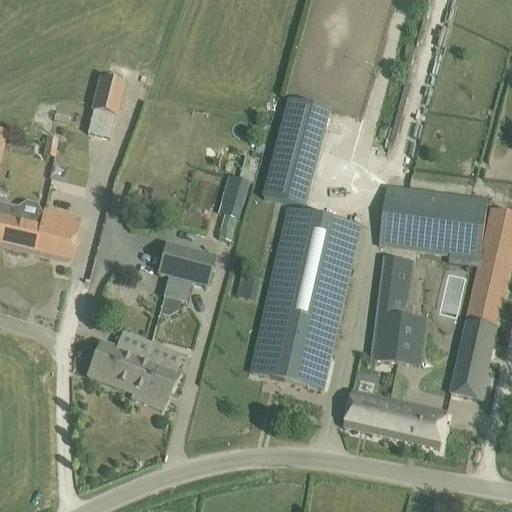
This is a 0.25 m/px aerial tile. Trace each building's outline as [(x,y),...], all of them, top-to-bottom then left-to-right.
[(126,87),(99,81),(90,113),(92,114),(115,120),(118,120),(126,87)] [(263,200),(306,212),(332,114),(290,103),(263,200)] [(58,142),(46,140),(44,158),(56,160),(58,142)] [(229,180),(221,206),(242,213),(250,187),(229,180)] [(511,267),(511,219),(492,215),(492,216),(487,215),(490,203),(388,189),(379,251),(389,253),(388,259),(475,271),(476,265),(480,265),(466,325),(467,325),(451,398),(486,406),(493,374),(488,373),(511,267)] [(15,219),(17,211),(0,206),(0,245),(22,250),(29,222),(15,219)] [(252,376),(324,393),(361,230),(289,213),(252,376)] [(29,222),(22,250),(70,261),(79,222),(46,215),(43,225),(29,222)] [(225,219),(217,242),(230,246),(237,222),(225,219)] [(206,292),(214,261),(166,248),(158,279),(168,281),(163,301),(186,307),(191,288),(206,292)] [(388,262),(380,319),(375,365),(422,371),(429,326),(405,322),(413,265),(388,262)] [(239,300),(259,303),(262,281),(242,278),(239,300)] [(177,375),(119,352),(101,345),(87,380),(140,401),(138,405),(162,414),(177,375)] [(352,396),(348,412),(344,432),(440,453),(448,418),(352,396)]
